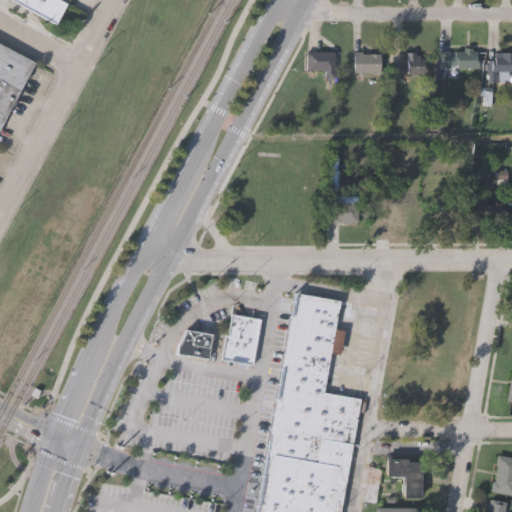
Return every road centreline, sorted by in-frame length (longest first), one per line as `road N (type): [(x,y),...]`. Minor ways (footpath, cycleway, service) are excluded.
road 1 (secondary): [(279,0),(76,380),(28,511)]
road 2 (secondary): [(77,446),(308,0)]
road 3 (residential): [(144,245),(191,261),(511,262)]
road 4 (residential): [(454,511),(499,262)]
road 5 (residential): [(0,209),(112,0)]
road 6 (residential): [(279,0),(366,13),(511,14)]
road 7 (residential): [(366,427),(511,429)]
